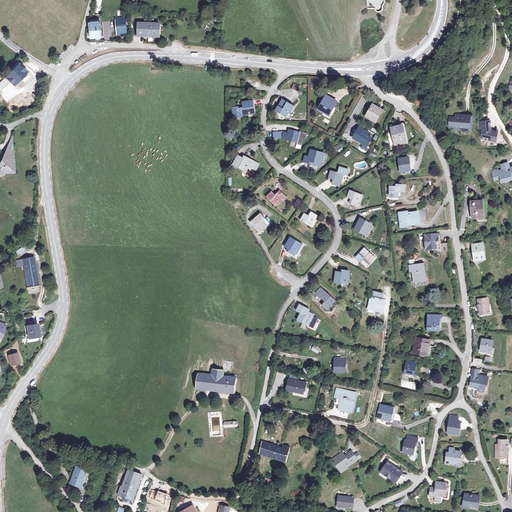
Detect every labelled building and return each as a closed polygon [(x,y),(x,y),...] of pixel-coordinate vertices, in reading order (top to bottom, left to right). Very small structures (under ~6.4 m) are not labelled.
[(118,35),(127,34),(126,20),(117,21),(118,35)] [(88,23),(89,36),(101,35),(100,22),(88,23)] [(137,24),(137,36),(157,37),(158,24),(154,24),(153,22),(149,22),(148,24),(137,24)] [(7,74),(16,84),(30,73),(21,63),(7,74)] [(3,97),(14,112),(24,104),(12,90),(3,97)] [(327,97),(320,111),(330,117),(337,102),(327,97)] [(282,112),(281,113),(286,115),(288,111),(291,112),(294,105),(283,100),(279,106),(281,107),(279,111),(282,112)] [(238,106),(232,107),(234,119),(242,117),(242,115),(255,113),(253,102),(243,102),(243,107),(238,107),(238,106)] [(380,111),(372,107),(366,118),(374,122),(380,111)] [(453,117),(453,120),(469,120),(469,131),(454,131),(454,133),(472,134),(472,117),(453,117)] [(453,122),(449,122),(449,131),(469,131),(469,120),(453,120),(453,122)] [(403,124),(390,127),(394,146),(408,143),(403,124)] [(299,134),(300,132),(288,129),(287,133),(283,132),(282,139),(302,144),(303,140),(306,140),(307,134),(302,133),(302,134),(299,134)] [(359,129),(354,137),(368,145),(373,137),(359,129)] [(339,144),(335,146),(339,152),(343,150),(339,144)] [(8,145),(7,150),(15,154),(17,151),(14,149),(8,145)] [(1,162),(0,163),(0,169),(5,173),(8,170),(10,172),(15,167),(13,165),(15,161),(13,159),(15,155),(15,154),(7,150),(4,153),(6,155),(2,159),(4,160),(2,162),(1,162)] [(324,155),(306,152),(304,165),(308,166),(308,163),(313,164),(313,167),(319,168),(320,164),(323,165),(324,155)] [(250,159),(243,155),(242,157),(239,155),(234,165),(233,165),(243,170),(245,171),(248,166),(256,170),(260,164),(250,159)] [(410,160),(403,161),(404,172),(411,171),(410,160)] [(498,168),(491,170),(493,179),(500,177),(502,181),(509,179),(511,178),(511,166),(509,167),(508,162),(501,164),(502,169),(498,170),(498,168)] [(348,169),(339,168),(338,173),(331,172),(329,181),(334,182),(333,185),(340,186),(340,182),(342,182),(343,174),(347,175),(348,169)] [(401,187),(390,188),(390,194),(391,194),(391,198),(402,198),(402,193),(408,193),(408,185),(401,185),(401,187)] [(361,195),(352,191),(348,199),(352,201),(351,204),(356,207),(361,195)] [(273,193),(267,199),(276,207),(282,200),(284,201),(287,198),(281,192),(277,197),(273,193)] [(474,203),(475,214),(475,218),(480,218),(480,220),(487,219),(487,212),(486,202),(474,203)] [(404,209),(397,210),(400,225),(405,224),(405,225),(411,225),(411,220),(416,220),(415,214),(416,214),(415,209),(405,211),(404,209)] [(307,213),(302,220),(311,226),(318,216),(313,212),(310,216),(307,213)] [(263,215),(254,223),(252,225),(254,226),(260,233),(270,224),(263,215)] [(371,224),(362,219),(356,229),(365,234),(371,224)] [(438,242),(437,235),(424,236),(425,250),(436,249),(436,245),(438,242)] [(291,238),(285,248),(288,250),(287,252),(295,256),(302,244),(291,238)] [(483,245),(474,246),(476,260),(485,259),(483,245)] [(18,255),(25,251),(23,247),(16,251),(18,255)] [(375,257),(366,249),(358,256),(363,261),(361,262),(365,266),(375,257)] [(33,257),(22,259),(27,288),(38,286),(33,257)] [(427,265),(411,267),(412,274),(415,273),(417,284),(426,282),(425,270),(427,270),(427,265)] [(345,272),(339,272),(337,282),(349,283),(351,270),(345,269),(345,272)] [(322,289),(317,295),(325,302),(322,306),(326,310),(331,305),(334,301),(335,300),(322,289)] [(375,292),(373,298),(383,300),(384,294),(375,292)] [(383,300),(373,298),(370,311),(381,314),(384,301),(383,300)] [(489,301),(479,302),(481,315),(491,314),(489,301)] [(298,321),(307,328),(312,331),(318,322),(313,319),(315,317),(311,314),(312,312),(303,306),(299,311),(303,314),(298,321)] [(29,340),(31,340),(37,339),(41,338),(38,326),(35,326),(33,317),(26,319),(28,325),(29,325),(29,327),(27,327),(29,340)] [(440,317),(430,317),(430,330),(440,330),(440,317)] [(429,341),(415,338),(412,353),(426,356),(429,341)] [(482,338),(480,350),(486,351),(491,351),(492,347),(493,340),(482,338)] [(314,345),(311,350),(318,354),(321,349),(314,345)] [(18,353),(8,355),(10,366),(20,363),(18,353)] [(348,360),(338,358),(336,372),(345,374),(348,360)] [(417,362),(408,360),(406,374),(415,376),(417,362)] [(212,375),(199,373),(197,388),(236,393),(238,377),(224,375),(224,369),(213,368),(212,375)] [(481,372),(478,371),(477,379),(473,379),(472,386),(479,388),(480,384),(481,384),(482,380),(485,381),(485,377),(480,376),(481,372)] [(290,381),(289,385),(290,386),(289,392),(304,395),(306,384),(290,381)] [(356,393),(336,389),(334,398),(338,399),(336,410),(350,413),(352,403),(354,403),(356,393)] [(392,409),(379,407),(376,418),(376,419),(389,421),(392,409)] [(459,417),(451,416),(448,433),(459,435),(462,422),(458,421),(459,417)] [(408,437),(407,441),(405,441),(403,453),(414,455),(415,451),(414,451),(415,447),(415,446),(416,443),(417,443),(418,438),(408,437)] [(494,459),(499,459),(506,459),(506,453),(508,453),(508,440),(497,440),(497,450),(494,450),(494,459)] [(279,447),(263,443),(260,454),(286,461),(289,447),(279,445),(279,447)] [(453,448),(450,448),(450,453),(447,453),(446,464),(450,464),(451,463),(457,464),(459,461),(461,462),(462,453),(462,452),(454,451),(453,451),(453,448)] [(332,463),(340,474),(361,458),(357,452),(354,454),(351,451),(344,456),(342,452),(333,459),(334,462),(332,463)] [(62,461),(57,463),(64,477),(69,475),(62,461)] [(389,463),(383,473),(393,480),(397,479),(399,476),(400,477),(404,472),(389,463)] [(85,472),(75,469),(70,484),(80,487),(85,472)] [(133,502),(142,476),(127,472),(119,497),(133,502)] [(273,476),(265,475),(263,483),(272,484),(273,476)] [(437,481),(436,484),(434,483),(434,487),(431,487),(430,495),(435,496),(435,501),(441,502),(442,495),(443,495),(445,493),(445,491),(446,492),(447,486),(446,485),(446,482),(437,481)] [(482,497),(468,495),(466,507),(467,507),(472,508),(472,510),(479,511),(482,497)] [(354,498),(338,496),(337,507),(353,508),(354,498)]
